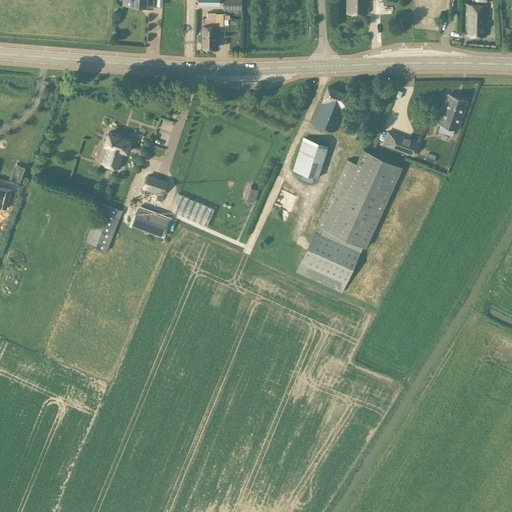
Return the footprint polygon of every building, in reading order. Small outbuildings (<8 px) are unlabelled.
[(223,0),(224,9),(242,9),(241,0),(223,0)] [(347,0),(347,13),(368,14),(367,0),(347,0)] [(466,4),(466,35),(486,37),(487,6),(466,4)] [(202,42),(202,47),(216,47),(216,25),(223,25),(223,14),(216,14),(216,19),(203,19),(203,25),(202,25),(202,32),(200,32),(198,34),(197,40),(200,42),(202,42)] [(314,124),(335,131),(344,106),(349,93),(328,86),(322,103),(323,104),(314,124)] [(439,123),(457,129),(467,100),(449,94),(439,123)] [(354,117),(349,135),(361,139),(367,121),(354,117)] [(101,162),(120,168),(125,151),(127,152),(131,140),(109,132),(104,144),(106,145),(101,162)] [(396,134),(391,146),(414,155),(418,142),(396,134)] [(310,144),(300,172),(317,178),(327,150),(310,144)] [(347,158),(300,261),(346,282),(363,245),(365,246),(402,166),(363,148),(356,162),(347,158)] [(7,169),(5,175),(15,178),(19,164),(13,163),(11,170),(7,169)] [(154,177),(148,175),(143,188),(150,190),(154,177)] [(11,188),(0,185),(0,206),(6,208),(11,188)] [(247,199),(254,201),(257,190),(251,187),(247,199)] [(214,209),(178,193),(171,210),(207,226),(214,209)] [(100,202),(84,243),(107,252),(122,211),(100,202)] [(139,208),(133,223),(161,234),(167,219),(139,208)]
